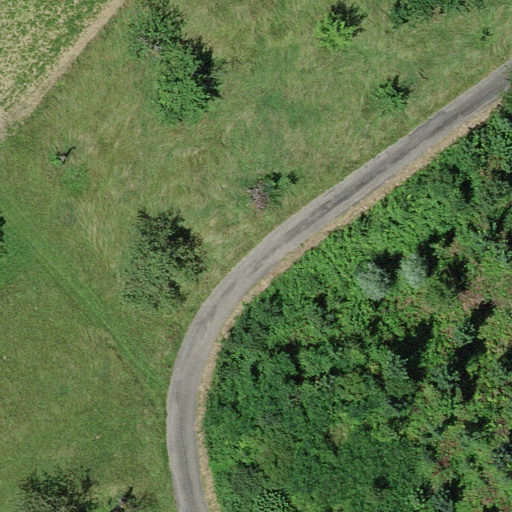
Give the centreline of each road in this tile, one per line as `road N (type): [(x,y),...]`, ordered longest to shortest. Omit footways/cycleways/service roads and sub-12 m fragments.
road 1 (track): [(195,511),(182,455),(186,388),(208,316),(388,150),(511,59)]
road 2 (track): [(0,175),(186,388)]
